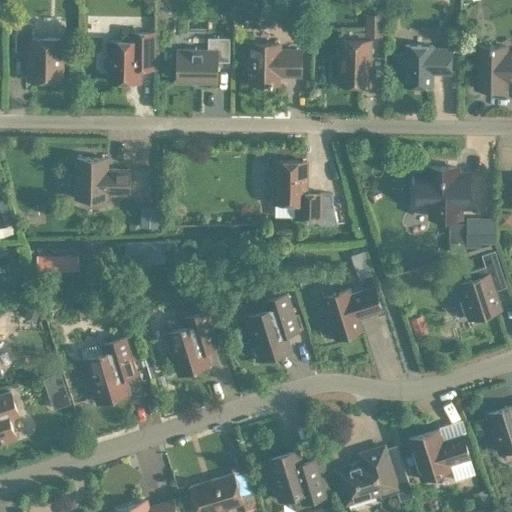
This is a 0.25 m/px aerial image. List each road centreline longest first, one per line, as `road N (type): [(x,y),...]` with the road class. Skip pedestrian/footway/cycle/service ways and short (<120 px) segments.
road 1 (residential): [(0,486),(327,379),(404,390),(511,360)]
road 2 (residential): [(511,128),(0,119)]
